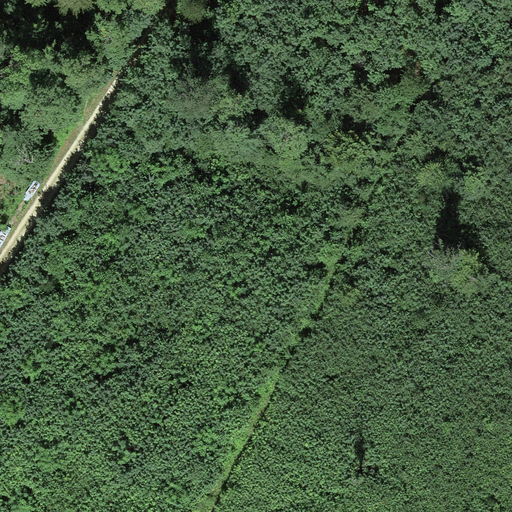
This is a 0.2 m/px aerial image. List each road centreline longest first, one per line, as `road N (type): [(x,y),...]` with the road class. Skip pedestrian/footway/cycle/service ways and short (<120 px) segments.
road 1 (track): [(194,511),(315,325),(485,0)]
road 2 (track): [(89,113),(0,257)]
road 3 (track): [(158,0),(89,113)]
